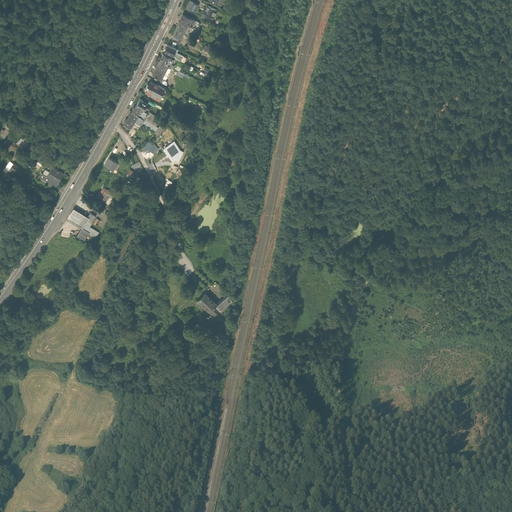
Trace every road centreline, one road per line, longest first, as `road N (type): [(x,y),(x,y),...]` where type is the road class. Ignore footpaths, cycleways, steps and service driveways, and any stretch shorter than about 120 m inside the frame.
road 1 (primary): [(0,302),(70,197),(176,0)]
road 2 (track): [(338,384),(353,305),(376,270),(511,220)]
road 3 (track): [(354,511),(338,384)]
